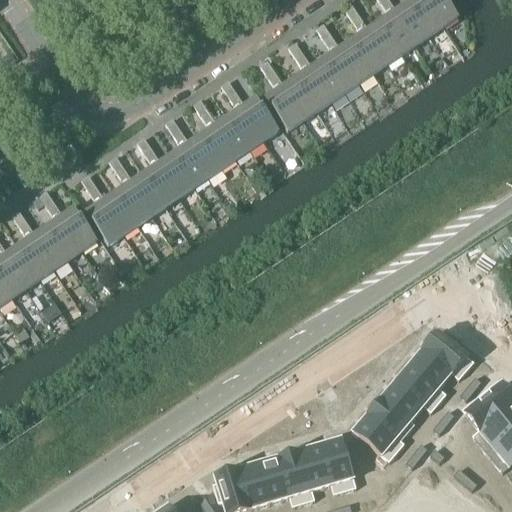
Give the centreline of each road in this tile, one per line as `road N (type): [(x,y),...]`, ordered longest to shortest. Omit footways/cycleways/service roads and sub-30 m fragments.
road 1 (primary): [(51,511),(511,205)]
road 2 (residential): [(511,348),(468,282),(138,511)]
road 3 (residential): [(83,113),(114,121),(292,0)]
